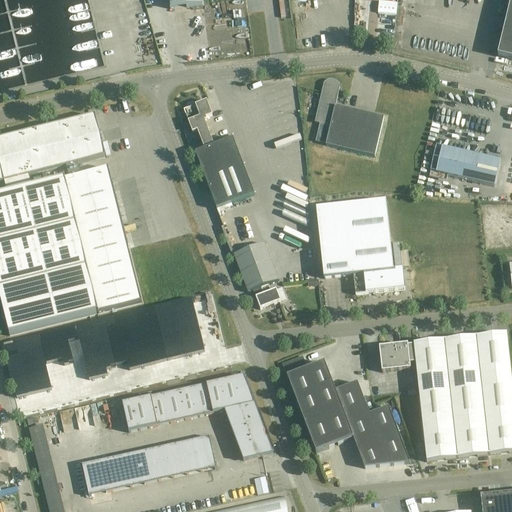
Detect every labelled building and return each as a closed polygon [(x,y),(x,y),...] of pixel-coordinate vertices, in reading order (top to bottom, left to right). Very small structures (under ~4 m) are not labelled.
[(168,0),(170,10),(202,6),(201,0),(168,0)] [(511,0),(498,58),(511,60),(511,0)] [(397,4),(379,2),(377,14),(396,16),(397,4)] [(467,59),(469,50),(451,45),(449,54),(467,59)] [(324,84),(314,124),(330,127),(326,147),(375,158),(384,119),(335,107),(340,88),(339,86),(338,84),(336,83),(335,82),(333,81),(331,81),(329,81),(327,82),(325,83),(324,84)] [(183,111),(192,134),(197,132),(204,151),(195,154),(216,211),(254,196),(233,140),(214,147),(204,120),(212,117),(206,102),(183,111)] [(108,170),(81,177),(78,165),(105,159),(95,117),(0,141),(0,185),(4,184),(7,195),(0,196),(0,299),(9,337),(142,304),(108,170)] [(495,188),(501,163),(442,149),(436,174),(495,188)] [(386,203),(316,210),(324,280),(353,277),(355,297),(405,291),(403,270),(393,271),(386,203)] [(399,244),(392,245),(395,268),(401,267),(399,244)] [(264,245),(234,257),(248,294),(261,289),(264,296),(256,299),(260,311),(281,303),(286,301),(282,289),(276,291),(271,293),(269,287),(280,282),(264,245)] [(416,365),(423,432),(426,463),(511,453),(511,385),(507,335),(414,346),(414,347),(408,348),(408,346),(379,349),(382,374),(410,371),(410,366),(416,365)] [(315,455),(353,440),(364,469),(410,465),(389,409),(369,416),(357,384),(335,393),(324,365),(307,371),(302,358),(282,366),(315,455)] [(244,378),(122,405),(129,434),(224,413),(243,463),(273,456),(244,378)] [(64,511),(43,427),(29,431),(49,511),(64,511)] [(209,438),(82,467),(89,498),(216,470),(209,438)] [(511,511),(511,495),(481,499),(482,511),(511,511)] [(287,511),(285,497),(211,511),(287,511)]
